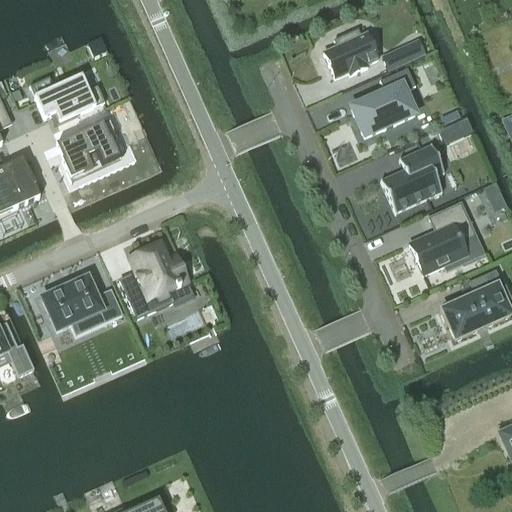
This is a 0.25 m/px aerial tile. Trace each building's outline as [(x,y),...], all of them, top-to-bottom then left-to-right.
[(335,51),(322,57),(333,83),(347,77),(348,80),(367,72),(365,69),(377,64),(365,38),(360,40),(356,33),(332,44),(335,51)] [(387,75),(412,64),(406,50),(381,62),(387,75)] [(413,119),(403,96),(414,91),(406,73),(378,85),(383,97),(350,112),(363,142),(413,119)] [(53,93),(33,101),(43,123),(52,119),(56,128),(103,107),(96,91),(87,95),(80,80),(53,93)] [(5,93),(0,95),(0,102),(4,111),(11,107),(5,93)] [(17,93),(10,97),(13,105),(21,101),(17,93)] [(62,145),(54,149),(61,164),(60,165),(65,176),(69,184),(117,162),(109,143),(116,140),(109,124),(62,145)] [(440,197),(433,181),(441,177),(441,178),(442,178),(429,149),(428,149),(429,150),(399,164),(399,163),(397,163),(403,175),(380,185),(380,184),(379,184),(394,218),(395,217),(395,216),(439,196),(439,197),(440,197)] [(0,165),(0,211),(8,207),(11,214),(38,202),(21,164),(13,167),(3,172),(0,165)] [(459,246),(474,240),(459,207),(427,222),(434,236),(408,248),(422,280),(443,270),(445,275),(462,268),(460,263),(465,260),(459,246)] [(134,277),(118,284),(136,323),(171,307),(167,296),(186,287),(183,281),(187,279),(180,264),(176,266),(174,260),(164,264),(158,249),(137,259),(130,262),(128,263),(128,265),(129,266),(134,277)] [(511,314),(511,309),(494,274),(467,286),(473,300),(456,307),(455,306),(437,314),(444,330),(447,329),(454,344),(478,333),(477,332),(484,329),(484,330),(509,319),(507,316),(511,314)] [(56,296),(41,303),(55,336),(98,317),(103,328),(121,320),(109,294),(94,301),(86,283),(70,290),(70,289),(55,295),(56,296)] [(32,374),(21,350),(16,352),(5,328),(0,329),(0,360),(6,358),(17,381),(32,374)] [(511,431),(501,437),(509,456),(511,454),(511,431)]
